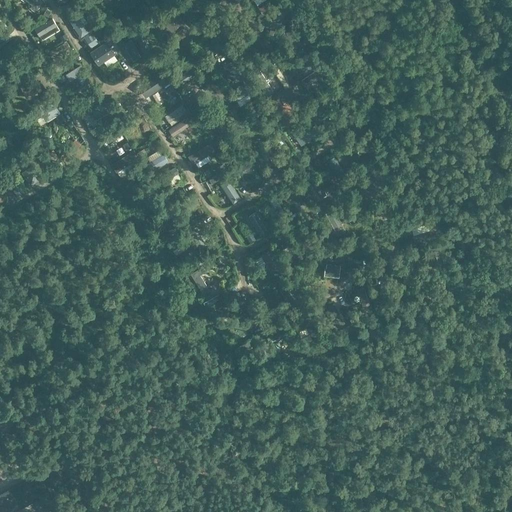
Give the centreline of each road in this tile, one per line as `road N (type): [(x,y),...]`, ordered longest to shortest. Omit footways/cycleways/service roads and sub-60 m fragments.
road 1 (unclassified): [(0,0),(174,269)]
road 2 (track): [(511,406),(437,294)]
road 3 (track): [(511,108),(441,0)]
